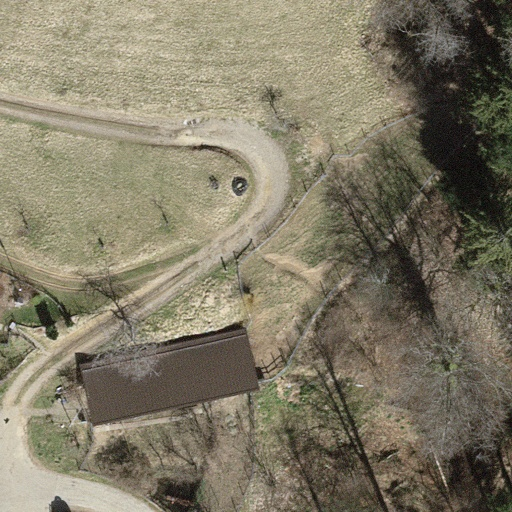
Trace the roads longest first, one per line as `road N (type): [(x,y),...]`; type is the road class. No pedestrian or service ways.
road 1 (unclassified): [(274,192),(250,233),(73,348),(21,410),(29,453),(157,511)]
road 2 (track): [(274,192),(251,149),(0,105)]
